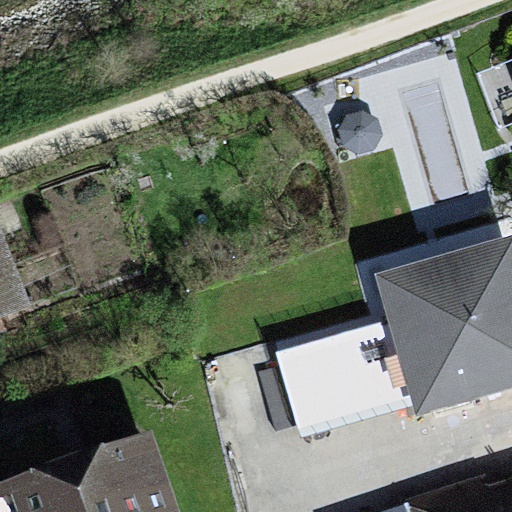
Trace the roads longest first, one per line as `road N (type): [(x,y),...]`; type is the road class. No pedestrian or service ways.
road 1 (track): [(0,157),(452,0)]
road 2 (residential): [(511,429),(279,504)]
